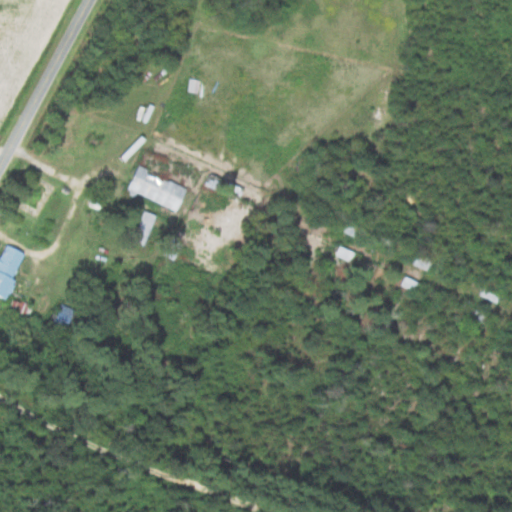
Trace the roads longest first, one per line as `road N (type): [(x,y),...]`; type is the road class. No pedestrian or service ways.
road 1 (residential): [(274,511),(73,455),(0,416)]
road 2 (tertiary): [(84,0),(0,154)]
